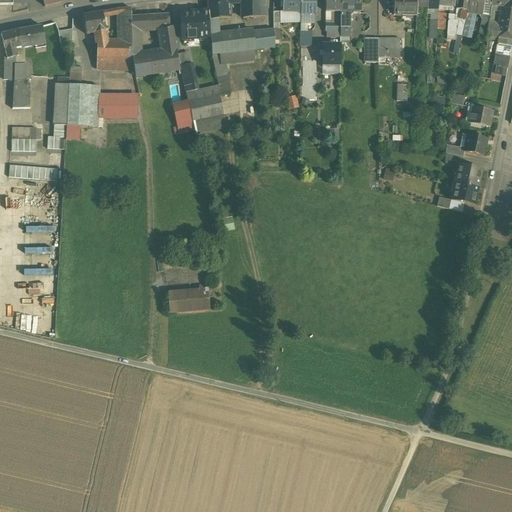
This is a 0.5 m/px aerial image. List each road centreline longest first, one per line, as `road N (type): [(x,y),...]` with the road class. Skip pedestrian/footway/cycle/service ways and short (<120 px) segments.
road 1 (track): [(0,332),(511,455)]
road 2 (residential): [(511,81),(484,220)]
road 3 (secondary): [(0,26),(134,0)]
